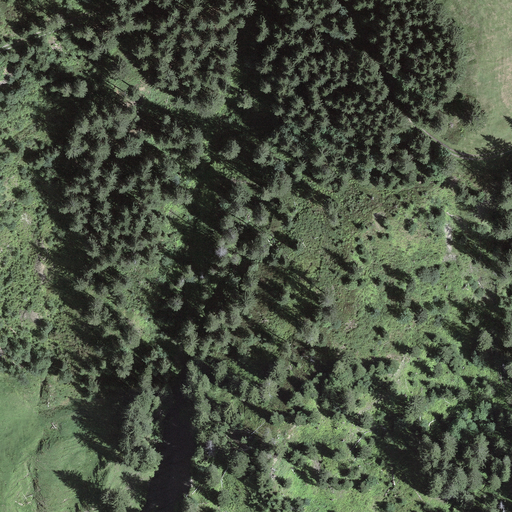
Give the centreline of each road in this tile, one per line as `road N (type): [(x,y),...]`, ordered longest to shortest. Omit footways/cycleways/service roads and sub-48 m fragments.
road 1 (track): [(344,0),(427,136),(464,155),(511,147)]
road 2 (track): [(0,151),(90,84),(171,0)]
